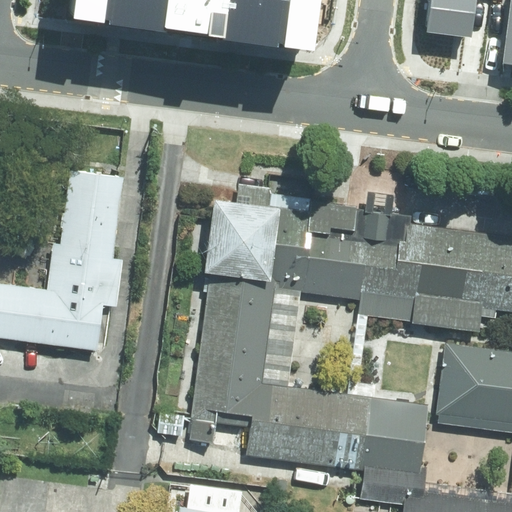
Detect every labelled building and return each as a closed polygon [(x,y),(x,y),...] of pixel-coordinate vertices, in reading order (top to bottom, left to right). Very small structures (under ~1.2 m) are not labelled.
[(311,0),(69,0),(68,14),(305,45),(311,0)] [(431,0),(429,26),(473,31),(476,0),(431,0)] [(511,0),(503,63),(511,64),(511,0)] [(0,331),(103,345),(124,174),(66,167),(50,292),(0,285),(0,238),(11,153),(0,152),(0,331)] [(410,511),(511,511),(511,363),(453,356),(446,415),(511,422),(511,500),(424,490),(436,394),(288,376),(298,288),(351,295),(348,318),(487,335),(490,311),(511,314),(511,227),(358,208),(354,239),(285,230),(288,205),(207,195),(176,439),(214,443),(217,418),(253,423),(249,455),(415,475),(410,511)] [(179,511),(239,511),(242,491),(193,484),(190,505),(180,504),(179,511)]
